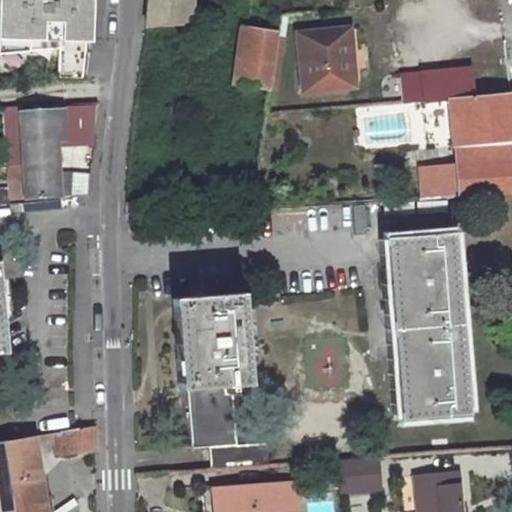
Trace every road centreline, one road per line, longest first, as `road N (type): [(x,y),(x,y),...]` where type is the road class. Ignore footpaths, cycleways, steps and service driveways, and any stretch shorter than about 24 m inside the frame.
road 1 (unclassified): [(115,511),(109,210)]
road 2 (unknown): [(109,210),(150,266),(374,250)]
road 3 (unclassified): [(109,210),(129,0)]
road 4 (unknown): [(48,411),(31,220)]
